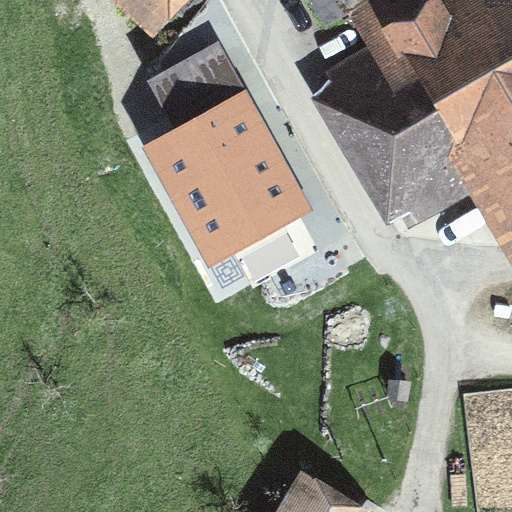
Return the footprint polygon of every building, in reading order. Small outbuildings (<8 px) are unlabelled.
[(147,0),(167,17),(181,0),(147,0)] [(349,13),(371,0),(309,0),(325,27),(349,13)] [(511,0),(371,0),(349,13),(382,71),(341,96),(401,195),(471,156),(511,225),(511,0)] [(302,210),(216,47),(154,80),(181,131),(151,146),(210,258),(302,210)] [(321,270),(297,274),(302,311),(321,270)] [(353,511),(358,505),(304,473),(279,511),(353,511)]
